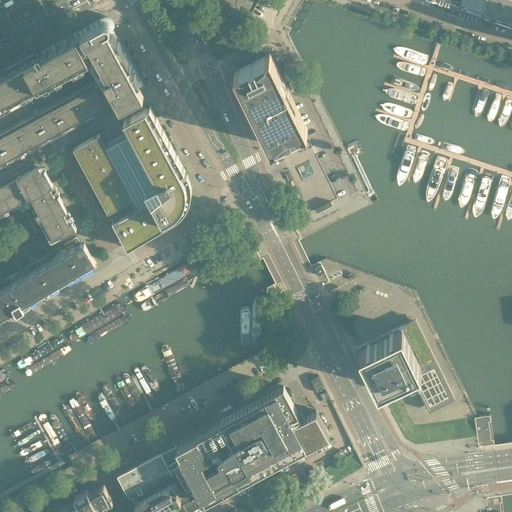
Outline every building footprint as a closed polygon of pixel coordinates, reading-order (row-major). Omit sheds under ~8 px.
[(485,15),(487,0),(460,0),(460,6),(485,15)] [(511,0),(487,0),(485,15),(511,23),(511,0)] [(106,15),(104,16),(103,16),(102,16),(41,49),(43,53),(41,51),(41,50),(40,50),(39,49),(38,49),(37,50),(36,51),(36,52),(36,53),(36,54),(38,56),(0,76),(0,163),(107,106),(101,94),(104,93),(104,92),(105,91),(105,90),(105,89),(106,88),(113,100),(143,84),(113,29),(114,28),(114,27),(115,26),(115,25),(115,24),(115,23),(115,22),(114,21),(114,20),(113,19),(113,18),(112,17),(111,17),(110,16),(109,16),(107,15),(106,15)] [(307,128),(289,90),(292,88),(289,83),(286,85),(270,51),(256,63),(255,60),(255,61),(256,62),(251,64),(250,63),(251,65),(234,69),(272,145),(276,141),(284,133),(286,136),(292,134),(290,130),(301,128),(301,129),(307,128)] [(150,106),(119,122),(121,130),(110,136),(105,130),(73,147),(108,211),(115,207),(117,211),(119,215),(112,219),(128,247),(174,220),(175,220),(177,218),(179,217),(181,215),(183,213),(184,211),(185,210),(186,208),(187,207),(188,205),(188,204),(189,201),(190,199),(190,198),(191,197),(191,194),(191,192),(191,189),(191,188),(191,186),(191,184),(190,183),(190,181),(189,178),(189,177),(188,175),(187,174),(183,176),(180,172),(185,170),(150,106)] [(42,164),(36,167),(16,178),(28,199),(27,199),(30,204),(56,190),(42,164)] [(28,199),(16,178),(0,186),(2,189),(12,208),(27,199),(28,199)] [(0,213),(12,208),(2,189),(0,186),(0,213)] [(56,190),(30,204),(35,214),(36,214),(38,219),(49,240),(50,239),(51,241),(62,235),(63,236),(76,228),(56,190)] [(331,201),(315,209),(317,211),(332,204),(331,201)] [(77,236),(0,281),(0,320),(12,313),(11,312),(15,309),(17,313),(21,310),(19,307),(27,302),(28,304),(96,263),(84,243),(82,244),(77,236)] [(321,264),(315,267),(318,275),(325,272),(321,264)] [(358,348),(377,386),(378,387),(405,373),(407,372),(412,369),(412,370),(414,369),(435,360),(414,321),(393,331),(366,344),(358,348)] [(316,391),(322,389),(324,388),(318,376),(311,379),(316,391)] [(175,511),(185,507),(187,511),(189,511),(207,503),(206,500),(246,479),(269,466),(270,467),(271,467),(272,467),(273,466),(274,466),(274,465),(275,464),(330,434),(316,409),(301,418),(283,385),(222,418),(223,421),(176,446),(121,475),(135,502),(139,509),(133,511),(175,511)] [(492,444),(491,433),(487,434),(486,427),(481,427),(482,432),(478,432),(480,446),(492,444)] [(334,454),(334,455),(334,456),(335,458),(335,459),(336,461),(337,461),(338,461),(339,461),(345,457),(341,450),(334,454)] [(84,511),(89,509),(90,511),(96,511),(106,507),(105,505),(113,500),(104,483),(89,491),(88,489),(74,496),(76,499),(61,507),(51,511),(50,509),(44,511),(84,511)]
